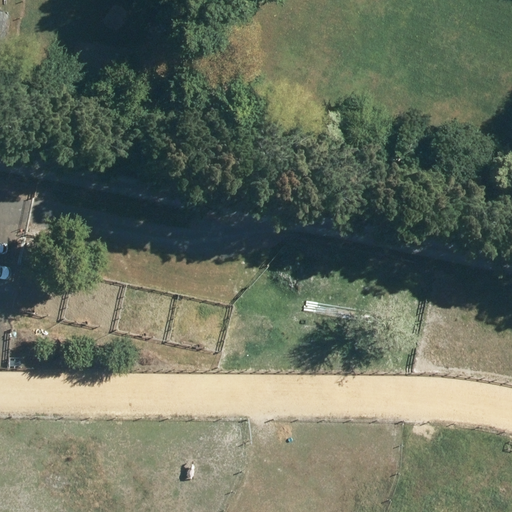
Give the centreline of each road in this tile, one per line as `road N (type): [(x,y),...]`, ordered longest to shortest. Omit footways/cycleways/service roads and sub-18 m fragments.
road 1 (unknown): [(511,221),(0,97)]
road 2 (unknown): [(511,289),(0,189)]
